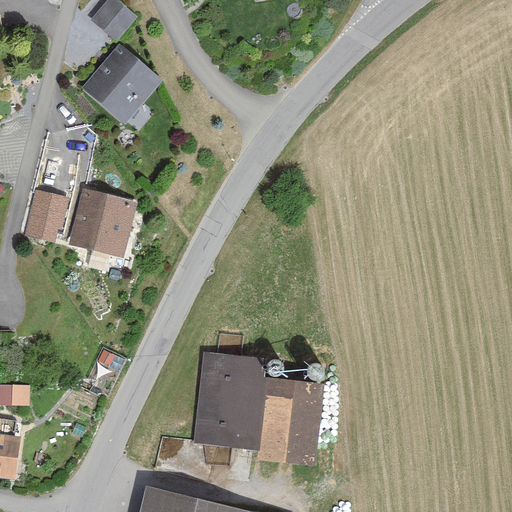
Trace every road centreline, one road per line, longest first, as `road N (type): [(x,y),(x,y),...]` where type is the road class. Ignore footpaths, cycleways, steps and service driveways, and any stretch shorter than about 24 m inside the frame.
road 1 (residential): [(274,134),(191,272),(84,511)]
road 2 (residential): [(71,0),(0,284)]
road 3 (residential): [(417,0),(358,39),(274,134)]
road 4 (residential): [(274,134),(195,58),(167,0)]
